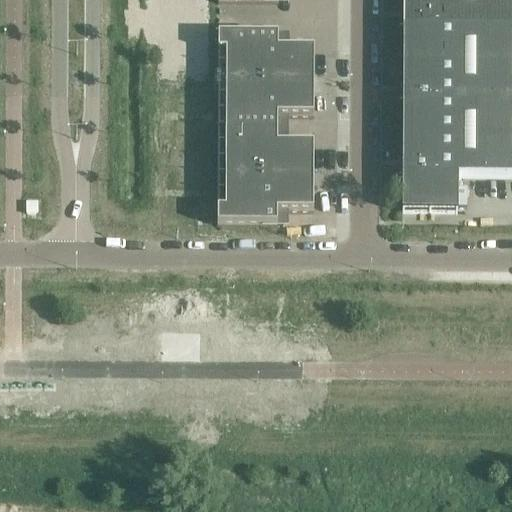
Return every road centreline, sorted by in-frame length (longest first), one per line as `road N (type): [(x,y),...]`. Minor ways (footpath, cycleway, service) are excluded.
road 1 (unclassified): [(76,253),(360,258)]
road 2 (unclassified): [(360,258),(363,0)]
road 3 (unclassified): [(75,191),(91,138),(94,0)]
road 4 (unclassified): [(59,0),(59,128),(75,191)]
road 5 (unclassified): [(360,258),(511,259)]
